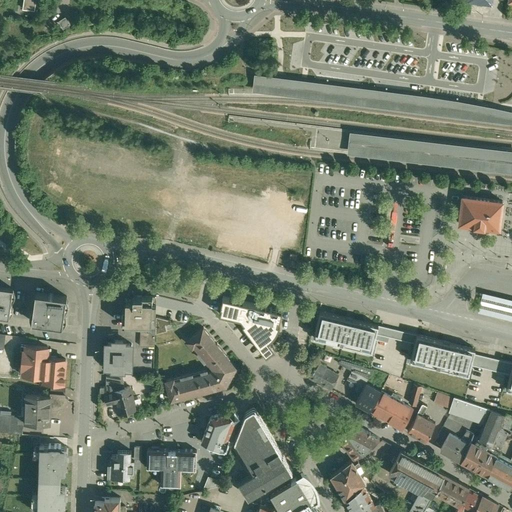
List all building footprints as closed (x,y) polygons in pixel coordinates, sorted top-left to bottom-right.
[(36,0),(23,0),(22,9),(34,10),(36,0)] [(71,25),(66,17),(59,21),(64,29),(71,25)] [(254,73),(252,90),(511,123),(511,110),(500,108),(458,99),(412,93),(353,85),(254,73)] [(511,149),(350,130),(347,154),(451,166),(511,172),(511,149)] [(503,200),(464,196),(460,224),(499,229),(503,200)] [(13,289),(0,286),(0,316),(9,318),(13,289)] [(511,297),(485,291),(480,311),(511,318),(511,297)] [(67,296),(36,292),(31,321),(63,326),(67,296)] [(156,296),(134,295),(133,300),(126,300),(126,314),(123,314),(122,324),(141,324),(155,324),(156,296)] [(282,310),(223,296),(220,307),(221,307),(219,313),(231,316),(241,318),(244,322),(242,323),(266,355),(275,348),(269,341),(271,339),(272,337),(274,335),(276,332),(278,330),(279,328),(279,326),(280,326),(280,323),(278,323),(278,320),(280,321),(282,310)] [(320,310),(313,336),(372,351),(376,333),(378,324),(320,310)] [(169,331),(169,319),(158,319),(158,330),(169,331)] [(155,324),(141,324),(140,340),(155,340),(155,324)] [(417,334),(378,324),(376,333),(414,343),(417,334)] [(207,369),(201,371),(202,373),(193,376),(193,373),(181,376),(181,379),(175,380),(174,378),(166,380),(171,400),(226,385),(236,367),(203,327),(187,341),(192,347),(194,345),(199,351),(197,352),(205,362),(207,360),(212,367),(214,368),(213,370),(208,372),(207,369)] [(414,343),(410,360),(469,374),(471,364),(474,353),(475,348),(417,334),(414,343)] [(114,343),(107,342),(106,365),(113,366),(113,368),(124,368),(124,366),(131,366),(132,343),(125,343),(125,340),(114,340),(114,343)] [(48,347),(26,345),(26,350),(23,350),(21,368),(24,368),(24,373),(45,375),(44,381),(53,382),(53,381),(58,381),(58,382),(64,382),(66,359),(47,357),(48,347)] [(511,362),(474,353),(471,364),(509,373),(511,362)] [(374,369),(341,359),(338,363),(353,371),(348,379),(364,388),(366,383),(374,369)] [(327,366),(318,361),(309,377),(332,389),(339,375),(326,368),(327,366)] [(122,374),(106,374),(106,386),(119,384),(121,389),(125,388),(122,374)] [(381,391),(366,383),(364,388),(356,402),(371,410),(381,391)] [(106,386),(105,386),(105,387),(105,392),(105,394),(115,391),(121,389),(119,384),(106,386)] [(414,386),(409,402),(417,406),(418,401),(422,386),(415,384),(414,386)] [(121,389),(115,391),(105,394),(104,394),(107,403),(117,401),(121,413),(136,409),(130,386),(125,388),(121,389)] [(400,401),(381,391),(371,410),(389,421),(400,401)] [(454,398),(437,392),(434,403),(450,408),(454,398)] [(49,395),(26,395),(25,423),(50,424),(50,406),(63,406),(63,404),(66,403),(67,398),(64,396),(64,394),(49,393),(49,395)] [(163,393),(158,394),(161,405),(166,404),(163,393)] [(490,409),(455,397),(450,411),(484,423),(490,409)] [(413,408),(400,401),(389,421),(402,428),(413,408)] [(427,406),(423,403),(420,408),(418,413),(422,415),(423,413),(424,413),(427,406)] [(292,470),(255,410),(255,409),(254,409),(253,409),(252,409),(247,412),(246,412),(245,413),(235,440),(254,472),(239,481),(249,497),(250,496),(292,470)] [(506,414),(490,409),(484,423),(478,439),(475,443),(497,455),(505,441),(510,428),(511,428),(511,414),(507,413),(506,414)] [(210,416),(201,440),(202,440),(224,449),(224,450),(237,416),(232,410),(210,416)] [(422,415),(418,413),(408,431),(426,441),(436,423),(422,415)] [(358,426),(340,437),(355,457),(356,456),(380,438),(358,426)] [(470,445),(450,434),(441,449),(462,461),(470,445)] [(383,440),(366,452),(371,460),(391,445),(383,440)] [(497,455),(475,443),(474,446),(470,445),(462,461),(487,474),(497,456),(497,455)] [(67,459),(67,447),(60,446),(60,445),(49,445),(49,446),(39,446),(38,494),(32,494),(32,507),(38,507),(38,511),(46,511),(58,511),(59,511),(62,511),(64,511),(65,499),(66,487),(61,487),(62,472),(66,472),(67,459)] [(161,468),(161,485),(180,486),(181,468),(195,469),(196,450),(176,449),(176,451),(168,451),(168,449),(147,448),(147,468),(161,468)] [(131,450),(117,450),(117,454),(112,454),(111,464),(109,464),(108,476),(117,477),(117,474),(130,475),(130,477),(130,472),(134,472),(135,459),(131,459),(131,450)] [(425,463),(412,456),(412,457),(402,451),(390,473),(422,491),(423,491),(427,482),(435,469),(424,463),(425,463)] [(366,461),(361,464),(356,456),(355,457),(352,459),(362,476),(371,471),(366,461)] [(511,464),(510,463),(497,456),(487,474),(511,487),(511,464)] [(352,459),(331,475),(346,499),(364,484),(366,482),(362,476),(352,459)] [(215,465),(216,476),(206,476),(207,487),(220,487),(219,464),(215,465)] [(388,481),(376,472),(370,481),(382,489),(383,487),(388,481)] [(300,474),(272,491),(283,509),(291,511),(294,511),(316,499),(300,474)] [(437,488),(435,492),(459,505),(460,505),(460,504),(469,488),(444,474),(437,488)] [(422,491),(411,510),(413,511),(423,511),(425,510),(427,506),(435,492),(437,488),(427,482),(423,491),(422,491)] [(364,484),(346,499),(353,511),(361,511),(375,504),(364,484)] [(482,495),(469,488),(460,504),(464,506),(473,511),(482,495)] [(499,504),(482,495),(473,511),(494,511),(495,511),(495,510),(499,504)] [(121,497),(105,497),(105,501),(95,500),(95,510),(94,510),(94,511),(125,511),(126,506),(120,506),(121,497)] [(323,511),(316,499),(294,511),(323,511)] [(375,504),(361,511),(386,511),(380,501),(375,504)] [(274,511),(276,507),(262,503),(258,511),(274,511)]
